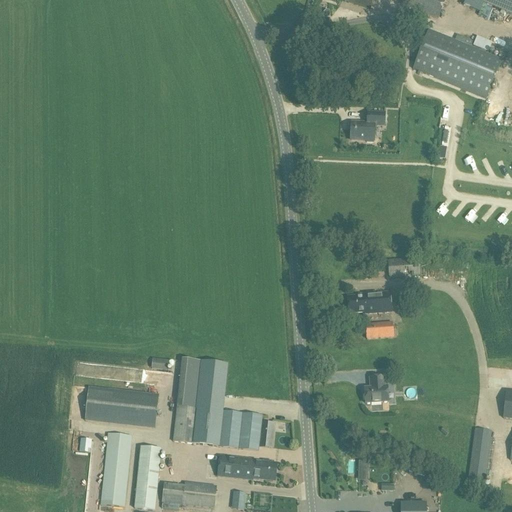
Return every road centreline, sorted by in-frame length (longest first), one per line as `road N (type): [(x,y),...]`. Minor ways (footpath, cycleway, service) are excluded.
road 1 (tertiary): [(312,511),(287,163),(267,71),(235,0)]
road 2 (unknown): [(295,285),(430,281),(450,290),(499,436)]
